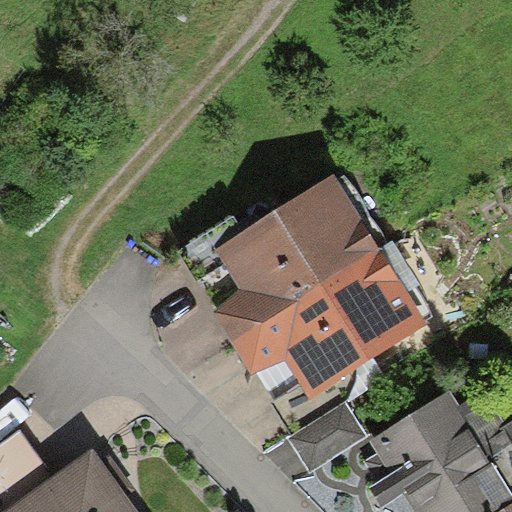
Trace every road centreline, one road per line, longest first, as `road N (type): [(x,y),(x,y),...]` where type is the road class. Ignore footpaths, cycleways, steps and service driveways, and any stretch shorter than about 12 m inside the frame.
road 1 (track): [(284,0),(86,229),(67,268),(68,304)]
road 2 (residential): [(280,511),(68,304)]
